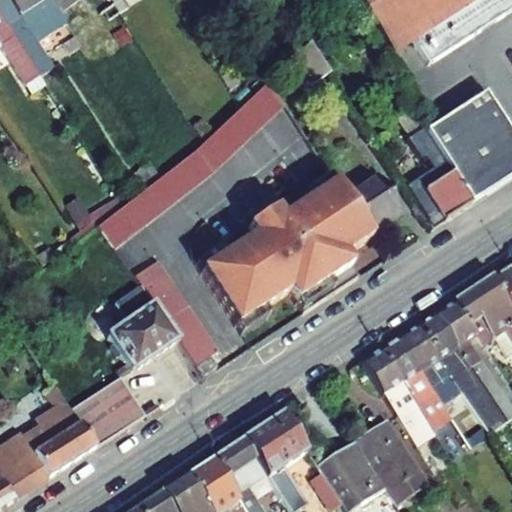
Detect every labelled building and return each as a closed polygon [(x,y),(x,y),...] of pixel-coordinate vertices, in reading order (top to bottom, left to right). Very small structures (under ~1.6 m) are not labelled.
[(35,45),(65,25),(58,14),(48,0),(0,0),(0,18),(39,80),(52,72),(35,45)] [(108,24),(120,17),(119,15),(114,7),(109,0),(48,0),(58,14),(78,0),(89,0),(99,16),(102,14),(108,24)] [(358,0),(394,55),(478,0),(358,0)] [(119,15),(129,9),(123,1),(114,7),(119,15)] [(0,49),(25,89),(39,80),(0,18),(0,49)] [(68,56),(80,49),(74,39),(62,47),(68,56)] [(304,92),(330,75),(310,43),(287,66),(304,92)] [(238,87),(229,73),(220,78),(229,92),(238,87)] [(30,97),(44,88),(39,80),(25,89),(30,97)] [(122,209),(101,225),(97,228),(113,251),(211,175),(284,109),(269,86),(202,145),(188,157),(160,179),(144,191),(122,209)] [(427,139),(472,206),(511,179),(511,133),(486,95),(425,135),(427,139)] [(395,113),(399,120),(411,112),(406,106),(395,113)] [(397,121),(409,141),(423,131),(411,112),(399,120),(397,121)] [(409,141),(413,147),(427,139),(425,135),(423,131),(409,141)] [(430,203),(444,224),(472,206),(427,139),(413,147),(439,184),(424,194),(430,203)] [(144,191),(160,179),(150,164),(133,175),(144,191)] [(343,199),(367,237),(381,229),(377,223),(398,209),(377,177),(343,199)] [(308,204),(335,187),(330,179),(303,197),(308,204)] [(343,260),(371,242),(367,237),(343,199),(335,187),(308,204),(282,221),(276,212),(248,230),(254,239),(228,256),(201,274),(237,329),(264,311),(290,294),(303,315),(332,297),(318,276),(343,260)] [(101,225),(122,209),(116,200),(101,209),(104,215),(98,219),(101,225)] [(419,211),(432,232),(444,224),(430,203),(419,211)] [(243,223),(248,230),(276,212),(271,204),(243,223)] [(97,228),(101,225),(98,219),(77,235),(81,241),(97,228)] [(57,260),(81,241),(77,235),(53,254),(57,260)] [(376,250),(371,242),(343,260),(348,267),(376,250)] [(35,259),(42,269),(55,259),(49,249),(35,259)] [(196,266),(201,274),(228,256),(223,249),(196,266)] [(177,345),(193,369),(209,358),(217,353),(156,263),(132,279),(139,289),(177,345)] [(490,282),(511,316),(511,267),(490,282)] [(511,316),(490,282),(452,306),(474,340),(480,349),(492,342),(502,358),(506,360),(511,356),(511,316)] [(129,373),(131,376),(177,345),(139,289),(112,308),(124,326),(105,338),(125,367),(114,374),(119,381),(129,373)] [(511,414),(466,345),(474,340),(452,306),(433,319),(505,426),(511,421),(511,414)] [(264,311),(237,329),(242,336),(269,319),(264,311)] [(505,426),(433,319),(415,330),(451,385),(459,379),(495,433),(505,426)] [(440,391),(451,385),(415,330),(397,342),(433,396),(440,391)] [(430,433),(449,421),(441,409),(433,396),(397,342),(379,354),(430,433)] [(414,450),(434,438),(430,433),(379,354),(360,366),(414,450)] [(201,380),(217,368),(209,358),(193,369),(201,380)] [(32,379),(38,388),(48,382),(41,372),(32,379)] [(94,451),(144,419),(119,381),(69,413),(94,451)] [(69,413),(54,391),(45,397),(55,412),(40,421),(41,431),(22,444),(15,441),(0,450),(0,483),(13,504),(94,451),(69,413)] [(449,404),(440,391),(433,396),(441,409),(449,404)] [(307,456),(282,417),(241,443),(265,479),(286,511),(299,511),(302,510),(302,503),(297,495),(298,494),(283,471),(307,456)] [(427,489),(385,425),(355,445),(396,509),(427,489)] [(260,511),(247,491),(265,479),(241,443),(210,464),(242,511),(260,511)] [(340,509),(342,511),(354,511),(356,511),(364,511),(370,508),(372,501),(383,494),(352,446),(337,456),(340,459),(332,464),(330,461),(315,470),(320,477),(340,509)] [(242,511),(210,464),(186,480),(206,511),(242,511)] [(329,511),(334,511),(340,509),(320,477),(311,483),(329,511)] [(206,511),(186,480),(159,497),(168,511),(206,511)] [(0,511),(13,504),(0,483),(0,511)] [(168,511),(159,497),(136,511),(168,511)]
